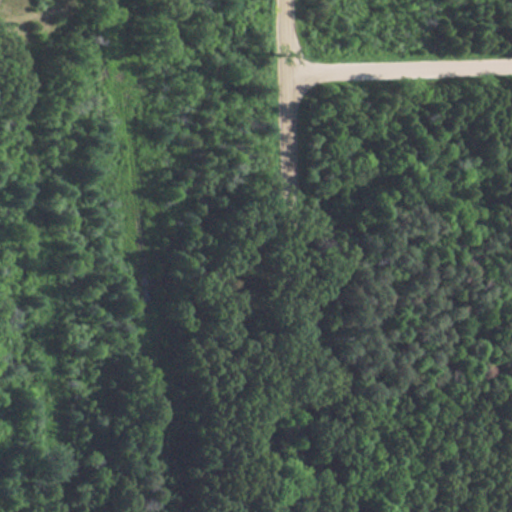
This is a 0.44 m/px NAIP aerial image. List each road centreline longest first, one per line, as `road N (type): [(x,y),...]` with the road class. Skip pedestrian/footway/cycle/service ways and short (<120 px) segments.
road 1 (residential): [(295,511),(286,0)]
road 2 (residential): [(511,62),(288,71)]
